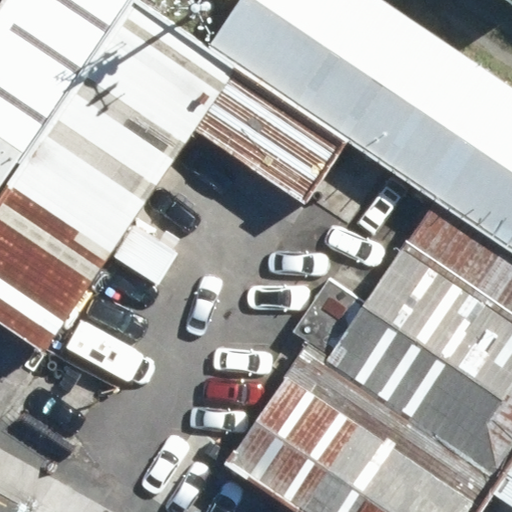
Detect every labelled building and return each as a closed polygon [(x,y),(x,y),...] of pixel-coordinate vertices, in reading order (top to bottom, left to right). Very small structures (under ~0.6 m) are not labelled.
[(350,140),(134,0),(0,204),(0,317),(50,350),(197,126),(311,201),(350,140)] [(0,187),(127,0),(3,0),(0,5),(0,187)] [(511,85),(385,0),(238,0),(209,43),(511,246),(511,85)] [(511,0),(499,0),(511,8),(511,0)] [(511,252),(434,201),(327,361),(306,348),(229,464),(302,511),(483,511),(497,493),(511,469),(511,252)] [(511,469),(497,493),(511,502),(511,469)]
